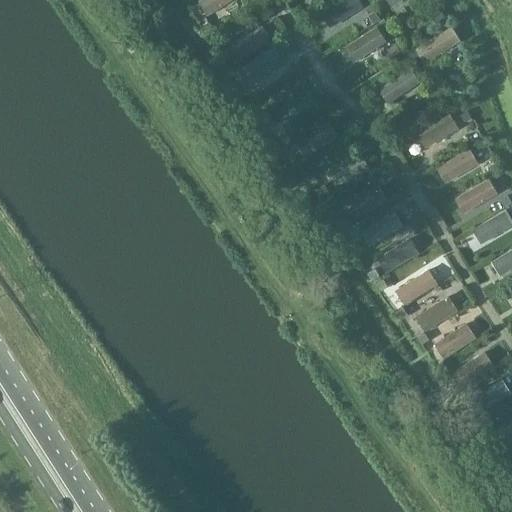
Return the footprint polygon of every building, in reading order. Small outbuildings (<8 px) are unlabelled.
[(203,0),(199,3),(207,15),(229,0),(203,0)] [(342,0),(321,13),(330,27),(361,7),(356,0),(342,0)] [(344,47),(353,61),(384,42),(375,28),(344,47)] [(238,58),(267,40),(261,30),(232,48),(238,58)] [(418,49),(426,62),(459,43),(451,30),(418,49)] [(258,96),(291,73),(284,63),(262,78),(258,73),(247,80),(258,96)] [(387,104),(420,82),(411,68),(378,90),(387,104)] [(285,126),(319,105),(310,91),(276,112),(285,126)] [(417,133),(424,147),(456,130),(448,116),(417,133)] [(274,137),(283,131),(278,123),(269,129),(274,137)] [(298,142),(306,155),(336,137),(328,124),(298,142)] [(291,139),(286,131),(278,136),(283,144),(291,139)] [(437,169),(445,182),(476,164),(468,150),(437,169)] [(328,174),(336,187),(367,168),(359,155),(328,174)] [(455,199),(463,213),(495,194),(488,180),(455,199)] [(346,205),(353,219),(386,200),(378,187),(346,205)] [(473,229),(480,243),(511,225),(511,222),(505,211),(473,229)] [(361,234),(368,246),(401,226),(394,214),(361,234)] [(377,259),(385,272),(417,253),(409,240),(377,259)] [(511,249),(492,261),(500,275),(511,268),(511,249)] [(394,292),(393,292),(402,306),(434,285),(426,271),(409,282),(394,292)] [(416,318),(424,331),(455,310),(447,298),(416,318)] [(435,346),(443,358),(474,338),(465,325),(435,346)] [(453,373),(461,386),(491,366),(483,354),(453,373)] [(474,416),(511,393),(502,380),(465,402),(474,416)] [(511,425),(494,437),(502,449),(511,443),(511,425)]
